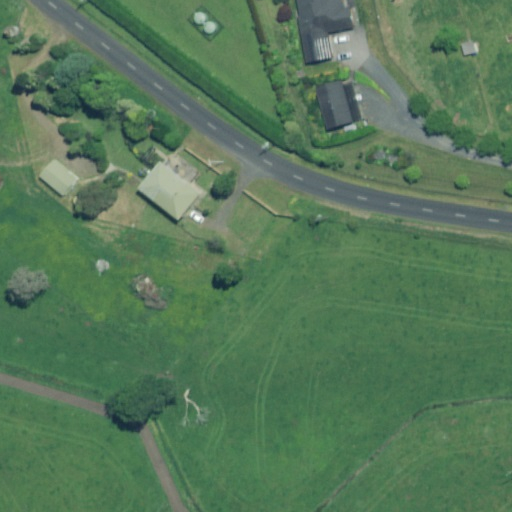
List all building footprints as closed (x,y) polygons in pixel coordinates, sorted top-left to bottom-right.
[(299,0),(302,13),(301,14),(311,63),(337,58),(332,34),(360,28),(356,8),(348,10),(346,0),(299,0)] [(478,53),(477,42),(464,44),(466,54),(478,53)] [(346,85),(345,81),(317,90),(331,131),(368,119),(356,82),(346,85)] [(165,160),(154,151),(147,160),(158,169),(165,160)] [(80,179),(56,161),(45,176),(69,194),(80,179)] [(206,194),(166,163),(146,189),(186,220),(206,194)] [(141,201),(132,196),(120,218),(129,223),(141,201)]
